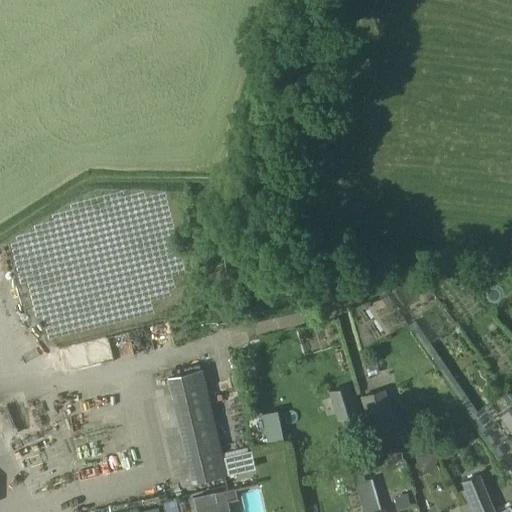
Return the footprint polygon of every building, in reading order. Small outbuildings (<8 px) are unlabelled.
[(6,319),(27,322),(28,309),(7,306),(6,319)] [(10,332),(4,356),(26,362),(32,338),(10,332)] [(172,376),(195,478),(224,472),(201,369),(172,376)] [(359,413),(350,383),(329,390),(339,420),(359,413)] [(371,432),(395,425),(384,389),(360,396),(371,432)] [(9,432),(28,429),(21,391),(2,395),(9,432)] [(495,412),(505,427),(511,422),(511,405),(510,403),(495,412)] [(268,440),(283,438),(278,409),(263,411),(268,440)] [(360,419),(349,422),(353,435),(364,432),(360,419)] [(373,451),(349,452),(349,466),(359,466),(373,466),(373,451)] [(494,511),(493,511),(493,509),(493,508),(479,474),(462,481),(474,511),(511,511),(511,509),(510,505),(494,511)] [(362,511),(384,511),(383,509),(381,509),(371,478),(354,484),(362,511)] [(229,511),(226,500),(236,498),(234,490),(215,494),(218,504),(196,509),(197,511),(229,511)] [(215,494),(194,499),(196,509),(218,504),(215,494)]
